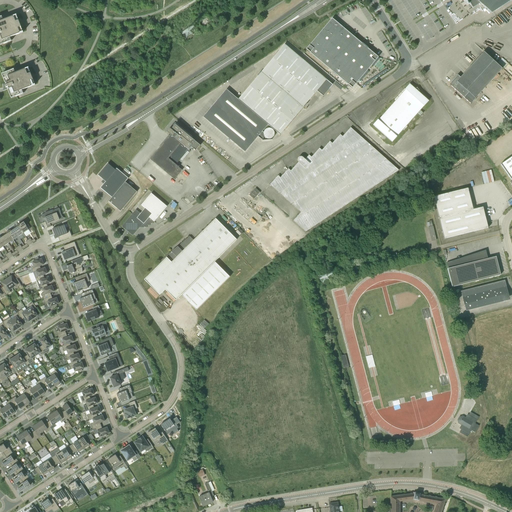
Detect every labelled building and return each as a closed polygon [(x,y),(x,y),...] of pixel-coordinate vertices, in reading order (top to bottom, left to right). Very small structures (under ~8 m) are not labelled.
[(463,0),(467,5),(470,3),(473,8),(476,6),(480,3),(482,5),(492,13),(511,0),(463,0)] [(16,15),(0,21),(0,45),(4,44),(9,42),(8,42),(6,39),(23,32),(20,25),(19,23),(16,15)] [(378,57),(332,18),(306,49),(352,88),(378,57)] [(278,133),(280,135),(317,91),(323,96),(329,89),(323,84),(326,80),(284,44),(261,73),(260,72),(257,75),(258,76),(238,100),(226,90),(203,117),(245,152),(258,137),(262,141),(272,140),(278,133)] [(502,69),(487,55),(483,52),(460,77),(457,75),(451,82),(451,83),(452,84),(452,85),(451,85),(451,86),(470,103),(502,69)] [(502,58),(498,62),(504,68),(508,64),(502,58)] [(7,89),(11,99),(17,96),(21,95),(20,94),(20,95),(18,92),(35,85),(28,68),(12,74),(10,71),(11,71),(11,70),(6,72),(1,74),(5,83),(3,84),(3,88),(6,88),(7,87),(8,89),(7,89)] [(410,121),(425,105),(429,101),(419,92),(419,91),(417,88),(415,89),(409,84),(405,89),(405,90),(378,120),(373,125),(392,142),(407,125),(410,121)] [(170,135),(169,136),(162,144),(150,159),(174,179),(182,170),(176,165),(187,151),(189,152),(190,151),(189,150),(192,147),(196,151),(200,146),(175,124),(170,129),(169,128),(167,132),(170,135)] [(470,126),(463,130),(471,143),(478,139),(470,126)] [(398,170),(354,131),(350,128),(343,136),(340,134),(332,143),(330,141),(322,150),(319,148),(311,157),(309,155),(305,159),(302,157),(302,156),(301,156),(299,156),(298,157),(297,158),(297,160),(298,161),(299,162),(291,171),(288,169),(280,178),(278,176),(270,185),(300,212),(293,221),(305,231),(398,170)] [(511,156),(500,164),(511,181),(510,182),(511,184),(511,156)] [(112,198),(125,182),(128,178),(121,172),(117,168),(115,170),(108,164),(98,175),(103,180),(103,181),(105,182),(100,188),(112,198)] [(439,218),(473,210),(467,188),(448,193),(445,179),(431,188),(439,218)] [(125,182),(112,198),(109,202),(120,212),(125,206),(137,192),(125,182)] [(154,222),(163,210),(155,203),(149,211),(145,208),(140,213),(137,210),(133,215),(123,226),(132,234),(139,226),(144,226),(145,228),(148,225),(148,226),(150,223),(151,224),(153,221),(154,222)] [(473,210),(439,218),(444,239),(473,232),(472,227),(486,223),(482,207),(473,210)] [(59,208),(46,213),(41,215),(43,219),(45,218),(47,224),(59,220),(57,213),(60,212),(59,208)] [(237,240),(219,222),(215,219),(193,240),(190,237),(159,262),(160,263),(144,280),(160,295),(165,290),(176,300),(181,295),(196,310),(230,277),(215,262),(237,240)] [(26,226),(24,222),(20,224),(18,225),(23,233),(29,230),(28,229),(30,228),(28,225),(26,226)] [(18,237),(23,233),(18,225),(16,227),(16,228),(14,230),(18,237)] [(59,226),(54,228),(55,233),(56,233),(57,235),(54,236),(55,239),(58,238),(60,241),(71,237),(69,231),(67,232),(64,225),(59,227),(59,226)] [(18,237),(14,230),(11,231),(10,230),(8,232),(13,240),(18,237)] [(8,243),(13,240),(8,232),(6,233),(6,234),(4,236),(8,243)] [(8,243),(4,236),(1,238),(0,237),(0,236),(0,241),(3,247),(8,243)] [(74,242),(66,245),(68,249),(61,251),(64,260),(75,255),(73,250),(77,249),(74,242)] [(484,250),(446,263),(452,287),(500,275),(496,256),(487,259),(484,250)] [(36,271),(40,270),(39,267),(44,265),(41,259),(39,260),(38,257),(38,258),(34,260),(35,261),(32,262),(32,263),(30,264),(31,267),(33,272),(36,271)] [(83,257),(71,261),(72,265),(76,264),(76,267),(68,270),(71,277),(83,272),(82,268),(82,266),(84,262),(83,257)] [(39,280),(43,279),(42,276),(47,274),(45,268),(40,270),(36,271),(37,275),(34,276),(37,281),(39,280)] [(87,274),(75,278),(77,282),(73,283),(77,292),(88,288),(85,279),(88,278),(87,274)] [(6,279),(12,288),(15,286),(16,288),(21,285),(16,278),(17,279),(14,281),(11,276),(6,279)] [(43,289),(47,288),(46,284),(51,283),(48,277),(43,279),(39,280),(40,284),(38,285),(40,290),(43,289)] [(9,290),(12,288),(6,279),(1,283),(4,287),(2,289),(1,288),(6,295),(11,292),(9,290)] [(502,282),(462,292),(467,310),(505,300),(504,299),(506,298),(502,282)] [(43,299),(50,297),(49,293),(54,291),(52,286),(47,288),(43,289),(44,293),(41,294),(43,298),(43,299)] [(82,298),(79,299),(83,308),(94,304),(93,300),(96,299),(92,290),(81,294),(82,298)] [(50,297),(43,299),(46,305),(48,304),(50,307),(52,306),(53,309),(53,308),(57,306),(56,304),(59,304),(56,298),(52,300),(50,297)] [(27,310),(33,320),(36,317),(37,316),(34,310),(36,309),(37,309),(32,302),(28,305),(29,308),(27,310)] [(87,318),(88,321),(99,317),(97,313),(101,311),(98,306),(92,308),(94,311),(85,314),(86,315),(85,315),(86,318),(87,318)] [(33,320),(27,310),(24,312),(22,310),(17,312),(21,318),(24,317),(28,322),(29,321),(29,322),(33,320)] [(19,320),(21,318),(17,312),(13,315),(14,318),(12,320),(18,330),(18,329),(21,327),(22,326),(19,320)] [(18,330),(12,320),(10,317),(9,317),(10,318),(2,322),(6,328),(9,327),(13,332),(14,331),(14,332),(18,330)] [(201,322),(204,327),(209,323),(205,319),(201,322)] [(58,337),(65,334),(64,331),(69,329),(67,324),(64,325),(63,322),(59,325),(60,326),(57,327),(59,331),(56,332),(58,337)] [(100,337),(106,335),(103,326),(105,325),(104,322),(96,325),(97,328),(92,330),(94,337),(100,335),(100,337)] [(64,345),(69,343),(74,342),(71,336),(66,338),(65,334),(58,337),(60,343),(63,342),(64,345)] [(41,348),(45,354),(49,351),(48,348),(51,346),(45,337),(44,337),(41,339),(41,340),(40,341),(43,346),(41,348)] [(98,346),(102,356),(111,352),(109,347),(114,345),(111,337),(101,341),(102,344),(98,346)] [(68,354),(72,352),(77,350),(75,345),(70,347),(69,343),(64,345),(62,346),(64,352),(67,351),(68,354)] [(45,354),(41,348),(38,350),(34,344),(33,345),(33,344),(29,347),(29,346),(35,356),(37,359),(41,357),(45,354)] [(33,358),(35,356),(29,346),(29,347),(26,349),(26,350),(25,350),(28,356),(26,358),(30,364),(34,361),(33,358)] [(69,364),(76,361),(81,359),(78,354),(73,356),(72,352),(68,354),(65,355),(69,364)] [(106,366),(108,372),(119,367),(115,359),(118,358),(116,353),(108,357),(110,361),(105,363),(105,365),(106,365),(106,366)] [(30,364),(26,358),(23,359),(19,354),(18,355),(18,354),(14,356),(20,366),(23,364),(26,367),(30,364)] [(344,368),(349,366),(348,365),(346,354),(341,356),(344,368)] [(18,368),(20,366),(14,356),(14,357),(11,359),(10,360),(13,366),(11,368),(15,374),(19,371),(18,368)] [(76,361),(69,364),(71,370),(73,369),(75,372),(77,371),(78,373),(79,373),(82,371),(82,370),(82,369),(84,368),(82,363),(77,364),(76,361)] [(15,374),(11,368),(8,369),(4,364),(3,365),(3,364),(0,365),(0,367),(7,379),(15,374)] [(127,371),(126,368),(112,373),(113,376),(110,378),(114,387),(121,385),(117,375),(127,371)] [(49,377),(56,387),(59,384),(58,384),(60,383),(57,377),(59,376),(56,370),(51,373),(52,376),(49,377)] [(56,387),(49,377),(47,379),(45,377),(40,380),(44,386),(47,384),(50,389),(52,388),(52,389),(56,387)] [(42,387),(44,386),(40,380),(35,383),(37,386),(34,387),(40,396),(44,394),(43,393),(45,392),(42,387)] [(40,396),(34,387),(32,389),(30,387),(25,390),(29,396),(32,394),(35,399),(37,398),(37,399),(40,396)] [(85,401),(89,400),(88,397),(94,394),(92,388),(89,390),(88,387),(83,390),(84,390),(84,391),(82,392),(83,396),(80,397),(82,403),(85,401)] [(27,397),(29,396),(25,390),(20,393),(22,396),(19,397),(25,406),(29,404),(28,403),(30,402),(27,397)] [(25,406),(19,397),(17,399),(15,397),(10,400),(14,405),(17,404),(20,409),(22,408),(22,409),(25,406)] [(86,411),(93,409),(92,406),(98,403),(95,397),(89,400),(85,401),(87,405),(83,406),(86,411)] [(12,407),(14,405),(10,400),(5,403),(7,405),(4,407),(10,416),(14,414),(13,413),(15,412),(12,407)] [(125,413),(124,414),(126,419),(132,417),(132,418),(135,417),(135,416),(136,415),(134,410),(137,408),(135,401),(128,403),(130,408),(124,410),(124,411),(125,413)] [(63,414),(66,420),(71,416),(70,414),(73,412),(67,403),(63,405),(64,406),(62,407),(65,412),(63,414)] [(10,416),(4,407),(2,409),(0,407),(0,406),(0,414),(2,414),(5,419),(6,418),(7,419),(10,416)] [(89,420),(96,418),(95,415),(101,412),(99,406),(93,409),(86,411),(89,420)] [(66,420),(63,414),(60,416),(57,411),(55,412),(55,411),(51,413),(58,422),(60,421),(61,423),(66,420)] [(459,432),(467,436),(471,430),(475,432),(479,426),(475,423),(477,420),(478,417),(470,412),(469,415),(467,414),(465,418),(462,416),(459,417),(458,420),(458,423),(461,425),(459,428),(461,429),(459,432)] [(55,424),(58,422),(51,413),(48,415),(48,416),(47,417),(50,422),(48,424),(51,429),(56,426),(55,424)] [(93,429),(100,427),(98,423),(105,421),(102,415),(96,418),(89,420),(93,429)] [(168,419),(161,424),(167,434),(173,431),(175,434),(178,431),(177,429),(179,428),(176,425),(180,423),(176,417),(170,421),(168,419)] [(51,429),(48,424),(45,426),(42,420),(40,421),(36,423),(42,432),(45,431),(46,433),(51,429)] [(40,434),(42,432),(36,423),(33,425),(33,426),(32,427),(35,432),(33,434),(36,439),(41,436),(40,434)] [(100,427),(93,429),(96,438),(102,436),(103,439),(103,438),(107,436),(107,435),(106,434),(109,433),(107,427),(101,430),(100,427)] [(168,440),(161,430),(158,432),(155,428),(151,431),(150,430),(148,431),(148,433),(147,433),(153,442),(158,439),(162,444),(168,440)] [(36,439),(33,434),(30,435),(27,430),(25,431),(21,433),(27,442),(30,440),(31,443),(36,439)] [(25,444),(27,442),(21,433),(18,435),(18,436),(17,437),(20,442),(18,444),(21,449),(26,446),(25,444)] [(92,441),(87,435),(84,437),(84,436),(78,440),(84,449),(88,446),(88,447),(89,447),(88,446),(90,445),(88,443),(92,441)] [(145,441),(142,437),(138,439),(138,440),(134,443),(141,452),(145,449),(146,451),(149,449),(150,450),(153,447),(148,439),(145,441)] [(80,452),(84,449),(78,440),(73,444),(70,446),(74,453),(77,451),(79,453),(80,452)] [(5,455),(11,451),(11,450),(10,449),(8,445),(5,447),(3,444),(0,445),(0,446),(0,453),(3,452),(5,455)] [(129,445),(121,451),(127,461),(132,458),(134,462),(138,459),(141,457),(136,451),(134,452),(129,445)] [(74,453),(70,446),(66,448),(61,452),(67,461),(71,458),(72,457),(71,455),(74,453)] [(14,461),(14,460),(13,458),(15,456),(11,451),(5,455),(7,458),(1,462),(3,464),(2,465),(4,468),(10,463),(14,461)] [(63,463),(67,461),(61,452),(55,455),(52,458),(56,464),(60,462),(61,464),(62,464),(63,464),(63,463)] [(108,459),(107,460),(112,467),(115,471),(120,468),(121,469),(123,467),(125,469),(128,467),(121,457),(118,459),(116,455),(114,456),(110,459),(108,460),(108,459)] [(56,464),(52,458),(49,460),(43,463),(49,472),(53,470),(54,470),(53,469),(55,469),(53,466),(56,464)] [(20,469),(19,469),(18,466),(20,465),(16,459),(14,460),(14,461),(10,463),(12,466),(6,470),(8,473),(9,476),(16,471),(20,469)] [(45,475),(49,472),(43,463),(38,467),(34,469),(35,470),(37,473),(39,476),(42,474),(44,476),(45,475),(45,476),(45,475)] [(107,464),(104,465),(104,464),(99,466),(99,465),(94,468),(102,481),(107,478),(105,475),(111,471),(113,474),(107,464)] [(25,477),(23,474),(26,473),(22,467),(19,469),(20,469),(16,471),(18,474),(12,478),(13,481),(15,484),(21,480),(21,479),(25,477)] [(199,478),(205,475),(202,469),(197,471),(199,478)] [(89,472),(86,474),(80,477),(85,483),(88,481),(90,484),(94,481),(95,482),(98,480),(94,474),(92,476),(89,472)] [(21,479),(21,480),(23,483),(17,486),(19,489),(18,489),(20,492),(27,487),(27,488),(33,484),(31,480),(27,475),(25,477),(21,479)] [(69,488),(75,498),(80,494),(82,497),(88,493),(81,483),(78,485),(75,481),(68,486),(69,488)] [(65,503),(69,500),(62,490),(54,495),(59,503),(63,501),(65,503)] [(440,511),(445,499),(421,495),(421,494),(419,493),(415,493),(413,492),(413,494),(391,497),(391,511),(385,511),(399,511),(399,501),(414,499),(418,500),(437,504),(433,511),(440,511)] [(212,502),(210,497),(208,493),(199,497),(203,506),(212,502)] [(53,511),(54,511),(59,509),(53,499),(49,501),(48,499),(41,504),(45,511),(47,511),(52,509),(53,511)] [(338,511),(337,503),(329,504),(330,511),(338,511)]
